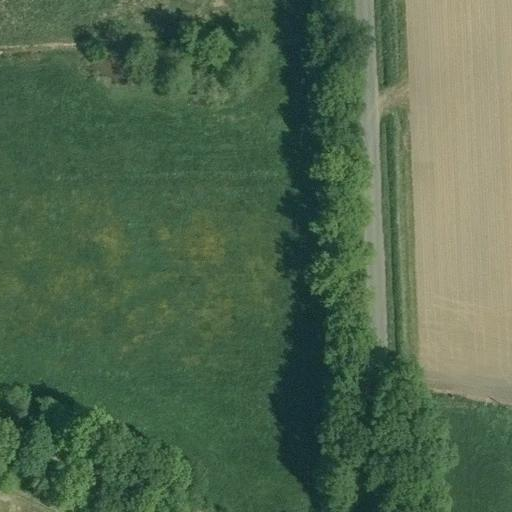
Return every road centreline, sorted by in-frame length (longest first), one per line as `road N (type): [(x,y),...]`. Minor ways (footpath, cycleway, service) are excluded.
road 1 (unclassified): [(399,511),(373,0)]
road 2 (unclassified): [(0,418),(180,511)]
